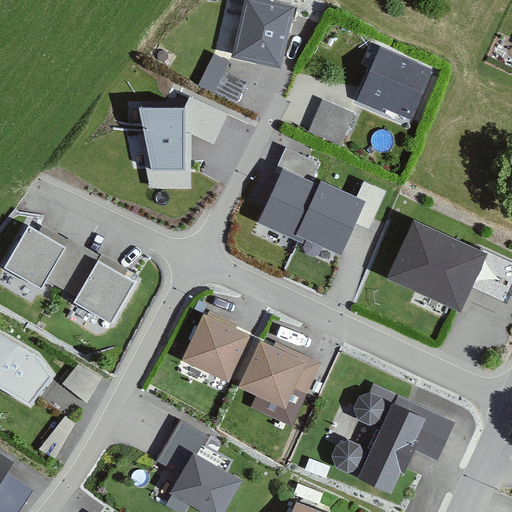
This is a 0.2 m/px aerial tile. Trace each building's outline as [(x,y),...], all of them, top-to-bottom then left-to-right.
[(291,2),(283,0),(245,0),(235,49),(279,59),(291,2)] [(430,68),(384,47),(363,93),(410,114),(430,68)] [(218,88),(228,55),(210,50),(201,83),(218,88)] [(227,93),(239,70),(228,65),(216,87),(227,93)] [(350,112),(325,101),(313,129),(339,140),(350,112)] [(185,108),(140,108),(152,169),(185,170),(185,108)] [(339,246),(362,196),(322,178),(319,183),(284,167),(261,217),(302,235),(304,230),(339,246)] [(486,241),(428,213),(397,276),(455,305),(486,241)] [(63,243),(29,223),(7,261),(41,280),(63,243)] [(132,277),(98,258),(77,296),(111,315),(132,277)] [(258,333),(213,310),(190,355),(235,378),(258,333)] [(36,352),(0,331),(0,379),(29,397),(49,371),(36,352)] [(323,358),(277,335),(255,380),(300,403),(323,358)] [(79,358),(64,382),(88,397),(103,373),(79,358)] [(397,396),(363,471),(389,483),(398,463),(403,465),(412,444),(435,454),(450,420),(397,396)] [(359,436),(335,437),(336,465),(360,465),(359,436)] [(247,465),(202,442),(179,487),(224,510),(247,465)] [(0,474),(11,459),(0,451),(0,474)] [(322,511),(298,503),(295,511),(322,511)]
